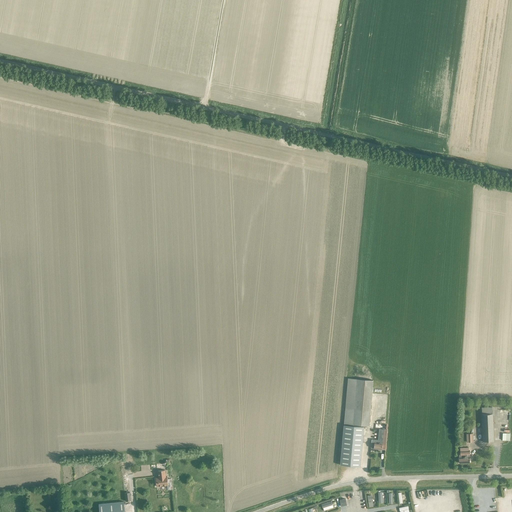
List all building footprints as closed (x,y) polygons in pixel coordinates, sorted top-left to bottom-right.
[(347,379),(343,424),(369,426),(373,381),(347,379)] [(493,441),(492,410),(492,407),(481,407),(483,442),(493,441)] [(344,425),(340,465),(360,467),(363,427),(344,425)] [(371,443),(371,448),(374,448),(374,449),(385,450),(385,445),(387,430),(379,429),(378,440),(372,440),(371,443)] [(459,463),(470,463),(470,451),(468,451),(468,447),(460,447),(460,454),(459,454),(459,463)] [(159,478),(156,478),(157,487),(167,485),(168,490),(172,489),(171,479),(167,479),(167,477),(166,477),(165,470),(158,471),(159,478)] [(99,511),(124,511),(123,502),(99,504),(99,511)]
